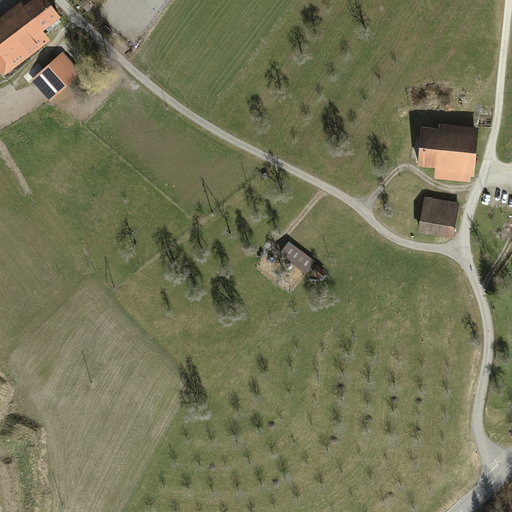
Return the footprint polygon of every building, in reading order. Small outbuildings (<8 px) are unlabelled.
[(0,71),(7,79),(54,42),(47,34),(65,20),(49,0),(35,0),(27,7),(22,0),(0,17),(0,71)] [(94,7),(86,0),(82,0),(79,4),(89,13),(94,7)] [(63,51),(33,81),(53,101),(84,71),(63,51)] [(478,125),(438,120),(437,128),(419,126),(414,163),(432,165),(431,179),(470,184),(478,125)] [(459,203),(425,195),(417,230),(451,238),(459,203)] [(314,260),(292,244),(284,254),(307,270),(314,260)] [(328,273),(319,268),(314,275),(323,281),(328,273)]
